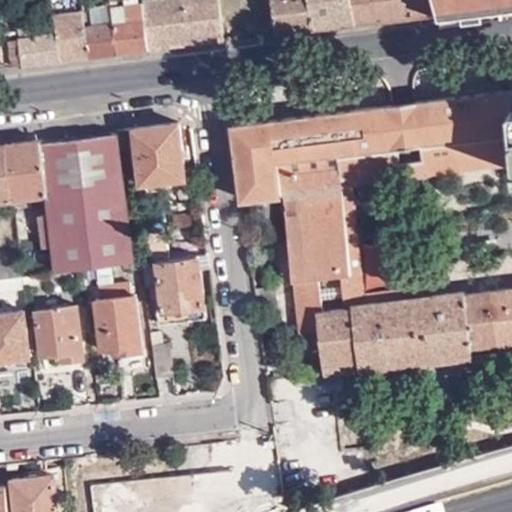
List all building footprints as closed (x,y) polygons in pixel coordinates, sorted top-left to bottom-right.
[(153,0),(154,2),(160,47),(235,37),(229,0),(225,0),(197,4),(196,0),(153,0)] [(326,26),(321,0),(284,0),(288,30),(326,26)] [(321,0),(326,26),(367,20),(362,0),(321,0)] [(389,0),(362,0),(367,20),(393,17),(389,0)] [(420,0),(389,0),(393,17),(424,13),(420,0)] [(443,0),(420,0),(424,13),(445,11),(444,2),(443,0)] [(132,22),(125,23),(128,51),(160,47),(154,2),(130,4),(132,22)] [(28,29),(0,34),(0,67),(69,59),(66,31),(65,19),(28,28),(28,29)] [(96,27),(100,55),(128,51),(125,23),(96,27)] [(66,31),(69,59),(100,55),(96,27),(66,31)] [(366,76),(367,91),(385,89),(383,74),(366,76)] [(367,290),(354,182),(350,147),(399,142),(400,142),(422,139),(511,127),(511,87),(234,121),(238,153),(251,152),(252,162),(240,164),(244,196),(285,190),(302,330),(320,328),(326,371),(319,371),(320,377),(337,375),(336,369),(417,359),(442,356),(500,349),(499,341),(511,339),(511,285),(465,291),(465,289),(431,293),(368,301),(367,290)] [(187,173),(181,120),(130,128),(131,136),(138,135),(144,179),(187,173)] [(424,157),(426,173),(511,163),(511,127),(422,139),(424,157)] [(88,263),(118,259),(139,258),(123,129),(48,139),(55,194),(63,268),(88,265),(88,263)] [(55,194),(48,139),(11,144),(18,199),(55,194)] [(354,182),(403,176),(402,160),(399,142),(350,147),(354,182)] [(11,144),(0,145),(0,201),(18,199),(11,144)] [(403,176),(426,173),(424,157),(402,160),(403,176)] [(142,231),(146,258),(169,255),(166,228),(142,231)] [(25,249),(30,270),(51,265),(45,244),(25,249)] [(0,247),(0,273),(27,271),(24,245),(0,247)] [(146,258),(146,264),(162,263),(163,278),(153,279),(155,293),(158,292),(161,319),(207,315),(200,251),(169,255),(146,258)] [(132,265),(146,264),(146,258),(139,258),(118,259),(119,269),(132,269),(132,265)] [(27,271),(28,281),(39,280),(38,270),(27,271)] [(0,285),(29,283),(28,281),(27,271),(0,273),(0,285)] [(108,352),(147,347),(142,293),(139,292),(138,281),(103,283),(104,297),(101,297),(108,352)] [(368,301),(431,293),(430,282),(367,290),(368,301)] [(83,302),(42,306),(47,353),(69,351),(70,356),(89,355),(83,302)] [(0,356),(34,353),(29,307),(0,310),(0,356)] [(161,328),(154,329),(160,375),(175,374),(170,341),(162,341),(161,328)] [(420,379),(444,376),(442,356),(417,359),(420,379)] [(74,453),(78,511),(116,511),(117,511),(117,502),(164,498),(160,446),(74,453)] [(17,511),(60,511),(56,471),(14,476),(17,511)] [(0,511),(8,511),(6,482),(0,482),(0,511)]
